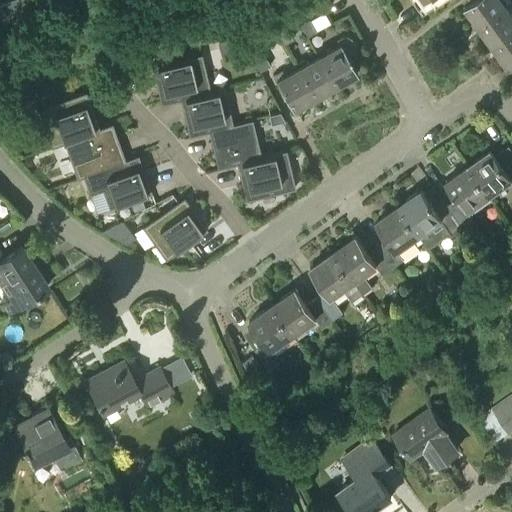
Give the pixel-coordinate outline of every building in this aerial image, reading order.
[(26,0),(10,0),(0,4),(0,15),(3,21),(31,9),(26,0)] [(479,26),(511,3),(508,0),(472,0),(464,6),(479,26)] [(493,46),(511,31),(511,13),(511,12),(511,4),(511,3),(479,26),(493,46)] [(70,25),(74,35),(89,29),(85,18),(70,25)] [(308,36),(317,31),(310,18),(301,23),(308,36)] [(283,45),(292,39),(285,27),(276,32),(283,45)] [(511,31),(493,46),(507,66),(511,62),(511,31)] [(267,67),(258,49),(252,36),(242,41),(258,72),(267,67)] [(221,55),(233,53),(243,50),(240,37),(218,42),(221,55)] [(318,55),(334,85),(356,73),(339,42),(318,55)] [(195,55),(151,65),(160,104),(179,99),(204,93),(204,91),(195,55)] [(334,85),(318,55),(296,67),(313,97),(334,85)] [(313,97),(296,67),(275,78),(292,109),(313,97)] [(204,93),(179,99),(188,136),(208,131),(233,125),(232,123),(223,87),(204,91),(204,93)] [(85,91),(43,107),(57,145),(69,140),(99,129),(99,127),(85,91)] [(284,121),(279,112),(268,115),(270,124),(284,121)] [(233,125),(208,131),(217,168),(236,163),(261,157),(260,155),(252,119),(232,123),(233,125)] [(99,129),(69,140),(83,176),(95,172),(125,161),(124,159),(111,122),(99,127),(99,129)] [(467,165),(488,194),(510,178),(511,180),(511,148),(508,144),(495,154),(491,148),(467,165)] [(261,157),(236,163),(245,200),(289,189),(280,150),(260,155),(261,157)] [(125,161),(95,172),(109,208),(151,192),(137,154),(124,159),(125,161)] [(488,194),(467,165),(445,180),(456,196),(447,203),(463,226),(473,219),(466,210),(488,194)] [(463,226),(447,203),(436,210),(421,188),(398,204),(425,243),(428,247),(450,231),(452,234),(463,226)] [(183,196),(147,222),(170,255),(207,229),(183,196)] [(376,244),(392,266),(425,243),(398,204),(375,221),(386,236),(376,244)] [(8,222),(0,227),(0,233),(11,227),(8,222)] [(392,266),(376,244),(367,250),(355,234),(332,251),(362,293),(372,286),(363,273),(375,264),(382,274),(392,266)] [(20,244),(1,256),(0,253),(0,282),(10,298),(0,304),(0,305),(5,313),(48,286),(20,244)] [(315,296),(332,319),(343,311),(331,295),(342,288),(352,300),(362,293),(332,251),(310,267),(326,289),(315,296)] [(511,277),(502,284),(511,297),(511,277)] [(332,319),(315,296),(306,303),(295,287),(272,303),(293,333),(315,317),(321,326),(332,319)] [(293,333),(272,303),(249,319),(261,335),(250,343),(267,366),(277,358),(271,348),(293,333)] [(252,352),(242,359),(248,370),(259,363),(252,352)] [(102,412),(139,392),(147,407),(173,393),(158,366),(134,379),(122,359),(84,379),(102,412)] [(511,394),(492,409),(508,432),(511,429),(511,394)] [(410,455),(423,445),(436,463),(457,448),(444,430),(446,429),(430,406),(394,432),(410,455)] [(47,407),(13,426),(24,446),(24,445),(29,454),(28,454),(33,464),(51,454),(59,468),(81,456),(68,434),(63,437),(47,407)] [(353,511),(367,511),(391,496),(370,467),(385,457),(371,437),(342,457),(357,477),(338,491),(353,511)]
